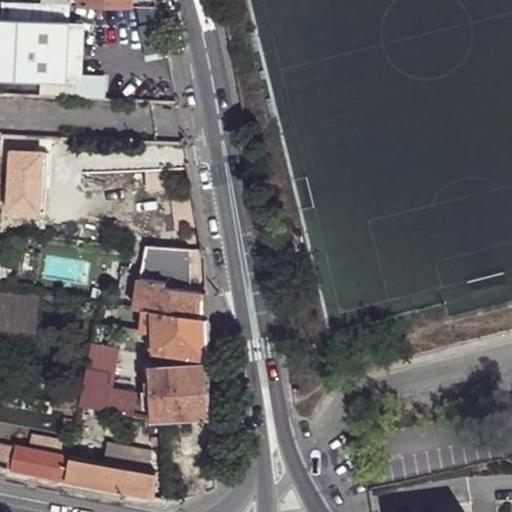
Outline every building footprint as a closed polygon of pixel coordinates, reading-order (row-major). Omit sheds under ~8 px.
[(80,0),(80,6),(130,8),(129,0),(80,0)] [(67,23),(68,7),(2,2),(1,19),(0,19),(0,78),(66,82),(69,23),(67,23)] [(46,154),(9,153),(6,223),(43,225),(46,154)] [(207,323),(206,294),(190,291),(191,256),(143,250),(136,308),(153,312),(207,323)] [(32,300),(0,295),(0,339),(26,344),(32,300)] [(208,342),(207,323),(153,312),(154,334),(208,342)] [(209,361),(208,342),(154,334),(155,353),(209,361)] [(120,350),(92,345),(82,407),(136,418),(139,394),(115,389),(120,350)] [(360,358),(362,364),(382,360),(383,365),(393,362),(390,351),(360,358)] [(382,360),(362,364),(363,369),(383,365),(382,360)] [(211,420),(208,365),(153,368),(161,419),(203,420),(211,420)] [(159,441),(158,423),(142,426),(142,442),(159,441)] [(14,472),(18,447),(1,443),(0,448),(0,461),(9,464),(8,471),(14,472)] [(72,458),(18,447),(14,472),(67,482),(72,458)] [(67,482),(155,501),(155,475),(72,458),(67,482)]
